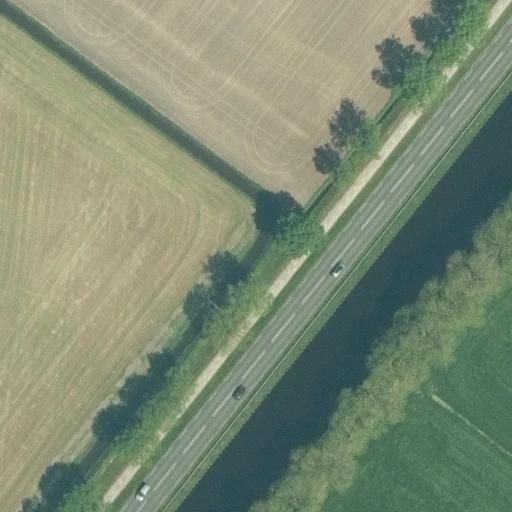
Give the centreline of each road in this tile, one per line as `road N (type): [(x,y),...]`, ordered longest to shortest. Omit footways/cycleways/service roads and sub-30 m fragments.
road 1 (primary): [(137,511),(511,42)]
road 2 (track): [(511,206),(268,511)]
